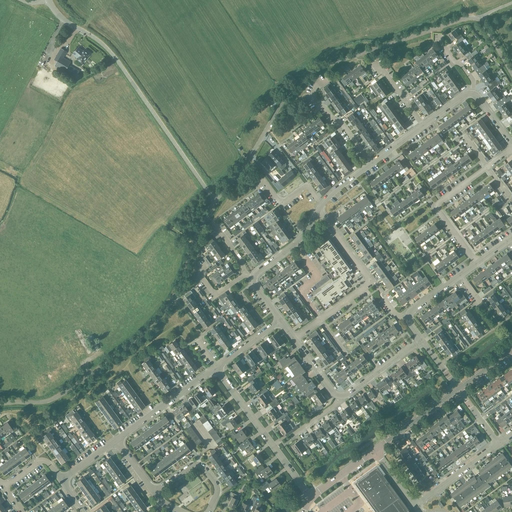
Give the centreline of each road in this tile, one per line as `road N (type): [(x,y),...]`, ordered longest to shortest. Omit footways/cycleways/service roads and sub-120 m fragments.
road 1 (unclassified): [(215,202),(305,78),(479,17)]
road 2 (unclassified): [(206,215),(175,292),(152,325),(68,391),(0,404)]
road 3 (unclassified): [(215,202),(115,58),(48,0)]
road 4 (residential): [(294,338),(371,282),(318,210)]
road 5 (residential): [(474,265),(434,206),(511,149)]
road 6 (residential): [(310,497),(215,367)]
road 7 (residential): [(115,441),(215,367)]
